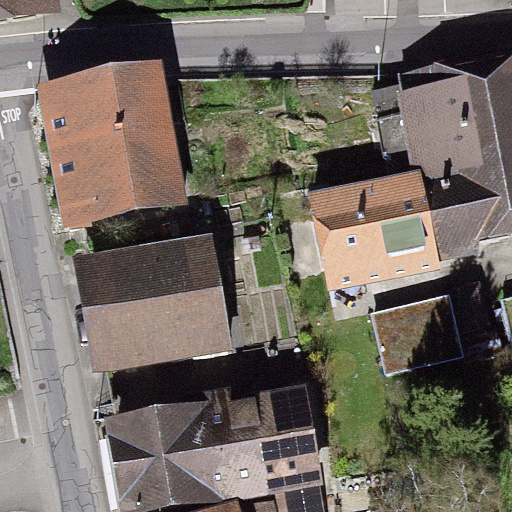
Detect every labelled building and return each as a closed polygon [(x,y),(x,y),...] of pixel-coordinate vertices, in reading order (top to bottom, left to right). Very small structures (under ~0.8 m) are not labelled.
[(511,78),(404,99),(407,118),(378,125),(385,159),(414,154),(419,183),(500,170),(497,154),(511,151),(511,78)] [(407,118),(404,99),(403,89),(372,95),(378,125),(407,118)] [(49,110),(68,217),(169,200),(149,91),(49,110)] [(470,235),(511,226),(511,151),(497,154),(500,170),(419,183),(421,193),(423,193),(436,253),(472,245),(470,235)] [(313,203),(327,274),(436,253),(423,193),(421,193),(355,207),(352,196),(313,203)] [(90,280),(105,363),(108,363),(191,348),(194,361),(228,355),(211,259),(90,280)] [(462,359),(448,304),(373,322),(387,377),(462,359)] [(511,306),(502,308),(511,355),(511,306)] [(302,403),(255,411),(252,396),(186,408),(188,423),(117,435),(130,511),(147,511),(316,483),(302,403)] [(320,511),(318,496),(277,503),(279,511),(320,511)]
